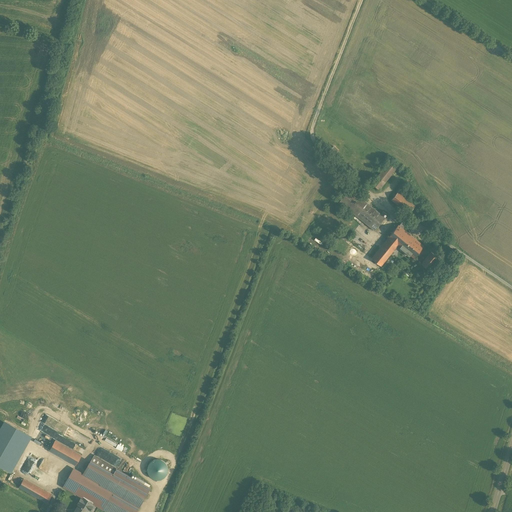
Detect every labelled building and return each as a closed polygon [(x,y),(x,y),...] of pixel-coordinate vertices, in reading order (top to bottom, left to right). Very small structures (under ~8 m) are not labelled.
[(389,162),(371,184),(379,190),(396,167),(389,162)] [(385,218),(349,189),(339,202),(374,230),(385,218)] [(414,206),(397,192),(391,200),(408,214),(414,206)] [(423,245),(398,224),(388,237),(397,244),(398,245),(413,258),(423,245)] [(397,244),(388,237),(371,258),(381,266),(398,245),(397,244)] [(445,263),(430,251),(421,263),(435,275),(445,263)] [(45,415),(38,428),(43,430),(46,424),(55,428),(56,426),(57,427),(57,428),(64,432),(67,425),(45,415)] [(5,422),(0,429),(0,465),(10,471),(30,436),(5,422)] [(82,454),(56,439),(50,450),(76,465),(82,454)] [(117,468),(94,455),(83,474),(100,483),(99,485),(106,488),(103,492),(110,496),(105,505),(110,508),(108,511),(109,511),(135,511),(149,488),(116,469),(117,468)] [(168,478),(167,459),(149,459),(150,479),(168,478)] [(86,482),(70,473),(63,486),(79,494),(86,482)] [(51,495),(23,479),(19,487),(47,503),(51,495)] [(97,488),(86,482),(79,494),(81,496),(82,496),(88,500),(90,501),(97,488)] [(106,488),(99,485),(97,488),(90,501),(93,503),(103,508),(105,505),(110,496),(103,492),(106,488)] [(81,496),(77,504),(78,505),(78,504),(84,508),(88,500),(82,496),(81,496)] [(90,501),(88,500),(84,508),(87,509),(87,510),(89,511),(93,503),(90,501)]
